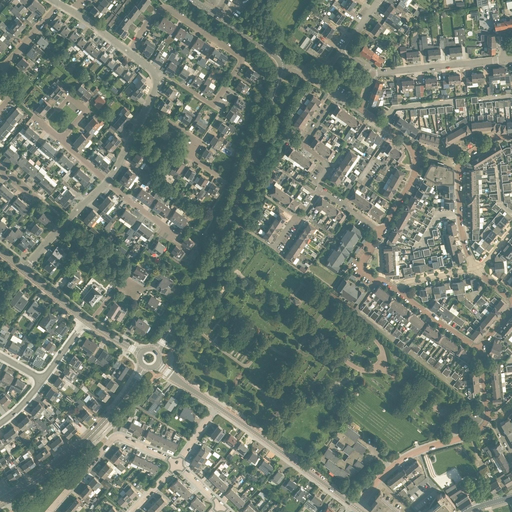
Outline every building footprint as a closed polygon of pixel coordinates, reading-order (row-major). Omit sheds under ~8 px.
[(35,0),(33,0),(29,6),(34,10),(40,4),(35,0)] [(353,7),(346,1),(344,0),(343,0),(340,4),(343,5),(343,6),(350,11),(353,7)] [(143,11),(147,6),(140,1),(137,6),(135,5),(142,10),(143,11)] [(103,13),(107,8),(100,3),(97,8),(103,13)] [(34,10),(32,12),(35,15),(37,13),(38,13),(40,15),(45,8),(40,4),(34,10)] [(387,9),(393,13),(395,11),(398,13),(399,11),(390,4),(387,9)] [(408,11),(404,8),(398,4),(397,6),(402,10),(403,10),(406,12),(408,11)] [(138,15),(142,10),(135,5),(131,10),(138,15)] [(342,20),(345,15),(337,9),(332,5),(328,10),(335,14),(342,20)] [(103,13),(97,8),(94,6),(90,11),(97,16),(99,18),(103,13)] [(21,14),(19,12),(13,8),(11,10),(18,17),(21,14)] [(395,15),(393,13),(387,9),(384,14),(393,21),(397,16),(395,15)] [(134,20),(138,15),(131,10),(127,15),(126,14),(126,15),(133,20),(134,20)] [(320,15),(329,21),(331,19),(325,14),(325,15),(322,13),(320,15)] [(499,19),(499,17),(498,13),(492,14),(493,18),(495,30),(501,29),(499,19)] [(324,21),(327,23),(329,21),(320,15),(320,14),(319,14),(318,16),(318,17),(319,17),(324,21)] [(339,24),(342,20),(335,14),(331,19),(339,24)] [(58,29),(63,23),(58,19),(60,17),(58,15),(49,25),(51,27),(52,26),(57,30),(58,29)] [(129,25),(133,20),(126,15),(122,20),(129,25)] [(164,29),(170,21),(164,17),(158,25),(164,29)] [(14,24),(21,30),(26,25),(22,22),(23,21),(19,18),(14,24)] [(507,28),(506,20),(505,18),(499,19),(501,29),(507,28)] [(397,29),(397,30),(399,26),(389,19),(387,22),(395,28),(397,29)] [(126,30),(129,25),(122,20),(119,25),(121,27),(126,30)] [(63,23),(58,29),(61,31),(59,33),(65,37),(66,36),(65,36),(71,30),(66,25),(67,24),(65,21),(63,23)] [(170,21),(164,29),(170,33),(176,25),(170,21)] [(335,29),(328,24),(327,23),(324,21),(321,26),(323,27),(325,29),(332,34),(335,29)] [(389,28),(394,30),(395,28),(387,22),(385,21),(382,24),(389,29),(389,28)] [(378,22),(374,27),(380,31),(383,33),(386,28),(378,22)] [(16,35),(21,30),(14,24),(9,29),(16,35)] [(74,41),(80,35),(74,30),(76,28),(74,26),(71,30),(65,36),(66,36),(68,38),(68,37),(73,42),(74,41)] [(319,35),(321,32),(329,38),(332,34),(325,29),(323,27),(319,31),(312,26),(310,28),(319,35)] [(128,32),(126,30),(121,27),(117,32),(125,37),(124,37),(128,32)] [(377,36),(380,31),(374,27),(371,32),(377,36)] [(181,40),(186,32),(180,28),(175,36),(181,40)] [(319,35),(310,28),(308,30),(308,31),(310,33),(311,33),(316,37),(317,37),(319,35)] [(455,44),(456,55),(462,54),(461,43),(464,43),(464,41),(465,41),(464,30),(463,30),(462,29),(458,29),(459,36),(458,36),(458,43),(455,43),(455,44)] [(186,32),(181,40),(187,44),(193,36),(186,32)] [(80,35),(74,41),(77,43),(75,44),(81,49),(81,48),(87,41),(82,37),(84,35),(81,33),(80,35)] [(6,38),(0,44),(0,50),(2,52),(11,42),(13,39),(8,35),(6,38)] [(41,36),(37,41),(42,46),(44,47),(44,48),(48,43),(49,44),(53,40),(51,38),(48,36),(45,40),(41,36)] [(433,47),(433,45),(427,46),(427,36),(421,36),(422,40),(423,50),(427,50),(428,58),(434,57),(433,47)] [(327,44),(317,37),(316,37),(313,41),(324,48),(327,44)] [(83,50),(85,49),(90,53),(96,46),(91,42),(92,40),(90,38),(87,41),(81,48),(83,50)] [(191,48),(194,50),(195,47),(199,49),(204,42),(198,38),(191,48)] [(444,48),(443,38),(439,38),(440,43),(439,43),(439,46),(433,47),(434,57),(441,57),(440,49),(444,48)] [(324,48),(313,41),(310,39),(303,49),(316,58),(320,53),(324,48)] [(146,53),(145,55),(148,57),(156,46),(146,40),(142,46),(145,48),(143,51),(146,53)] [(199,49),(202,52),(200,55),(203,57),(210,46),(204,42),(199,49)] [(364,55),(369,48),(364,45),(359,52),(364,55)] [(98,58),(104,51),(106,49),(103,47),(101,50),(96,46),(90,53),(88,55),(92,60),(91,61),(94,63),(98,58)] [(413,60),(412,51),(412,48),(406,49),(406,46),(400,47),(400,54),(406,53),(406,60),(413,60)] [(44,52),(42,50),(38,47),(35,50),(32,47),(26,53),(33,58),(38,52),(40,54),(41,56),(44,52)] [(215,61),(221,53),(215,48),(209,57),(215,61)] [(374,52),(374,51),(369,48),(364,55),(369,59),(374,52)] [(374,62),(379,55),(380,53),(376,49),(374,51),(374,52),(369,59),(374,62)] [(98,58),(103,63),(105,62),(107,64),(112,58),(114,56),(111,54),(109,56),(104,51),(98,58)] [(162,54),(159,52),(154,60),(160,65),(166,57),(162,54)] [(221,53),(215,61),(222,65),(227,57),(221,53)] [(379,55),(374,62),(379,66),(384,59),(379,55)] [(31,68),(33,66),(35,64),(28,59),(26,61),(23,57),(17,64),(23,70),(27,65),(31,68)] [(114,70),(120,63),(121,62),(119,60),(117,62),(112,58),(107,64),(105,65),(110,70),(112,68),(114,70)] [(178,63),(175,60),(173,63),(171,61),(166,69),(172,72),(177,65),(178,63)] [(121,77),(128,70),(129,68),(127,66),(125,68),(120,63),(114,70),(121,77)] [(191,76),(195,70),(189,66),(186,71),(183,69),(178,75),(184,79),(188,74),(191,76)] [(245,74),(249,76),(253,79),(257,73),(249,67),(245,74)] [(510,81),(509,75),(505,76),(505,72),(505,71),(504,67),(498,68),(499,78),(499,80),(499,81),(500,85),(506,84),(508,86),(510,85),(510,82),(510,81)] [(488,76),(488,78),(489,81),(489,83),(489,86),(489,88),(493,87),(492,80),(499,80),(499,78),(498,68),(492,69),(493,72),(492,72),(493,74),(493,76),(488,76)] [(204,83),(206,80),(203,78),(198,75),(197,74),(199,71),(196,69),(195,70),(191,76),(194,78),(191,83),(197,87),(201,81),(204,83)] [(128,70),(121,77),(126,82),(127,81),(129,83),(137,74),(134,72),(133,74),(128,70)] [(472,85),(472,83),(478,83),(477,73),(471,74),(471,78),(466,78),(467,86),(472,85)] [(139,74),(137,77),(139,79),(135,84),(137,86),(141,90),(146,85),(143,82),(146,80),(139,74)] [(454,82),(454,75),(448,76),(448,80),(443,81),(443,88),(455,87),(454,82)] [(206,80),(204,83),(207,85),(202,91),(209,95),(213,89),(208,86),(211,81),(207,78),(207,79),(206,79),(206,80)] [(56,83),(57,85),(53,89),(60,95),(62,92),(64,93),(68,88),(58,80),(56,83)] [(249,86),(245,84),(240,81),(236,87),(245,93),(249,86)] [(381,88),(382,85),(384,85),(384,84),(383,83),(376,81),(374,86),(382,89),(383,89),(381,88)] [(80,96),(86,89),(81,84),(78,87),(78,88),(75,91),(80,96)] [(53,89),(49,85),(49,86),(48,87),(48,88),(48,89),(49,90),(44,95),(55,104),(59,99),(58,98),(60,95),(53,89)] [(134,99),(137,96),(139,98),(144,92),(141,90),(137,86),(134,90),(129,86),(126,90),(130,94),(129,95),(134,99)] [(176,100),(178,97),(174,95),(176,91),(169,86),(165,93),(176,100)] [(382,95),(383,89),(382,89),(374,86),(372,91),(381,95),(381,94),(382,95)] [(93,97),(98,91),(98,90),(96,89),(96,88),(93,92),(91,94),(86,89),(80,96),(86,101),(91,95),(93,97)] [(98,91),(93,97),(97,100),(94,104),(99,108),(105,101),(104,99),(101,97),(101,96),(101,95),(101,93),(98,91)] [(50,108),(55,104),(44,95),(42,97),(44,100),(40,104),(47,110),(49,107),(50,108)] [(310,100),(317,106),(320,101),(313,96),(310,100)] [(377,99),(370,97),(368,102),(375,105),(375,104),(378,105),(382,105),(383,99),(380,100),(377,99)] [(169,109),(174,102),(167,98),(165,102),(162,100),(158,106),(166,111),(168,108),(169,109)] [(245,106),(247,103),(238,98),(234,104),(241,108),(243,105),(245,106)] [(314,110),(317,106),(310,100),(306,105),(314,110)] [(45,113),(47,110),(40,104),(36,109),(39,111),(36,114),(42,119),(46,114),(45,113)] [(195,119),(197,116),(193,114),(188,110),(190,108),(189,106),(187,104),(180,114),(183,116),(181,120),(187,124),(191,117),(195,119)] [(310,115),(314,110),(306,105),(303,110),(310,115)] [(337,116),(342,109),(337,106),(332,113),(337,116)] [(119,115),(117,118),(125,125),(130,119),(127,116),(130,113),(124,107),(120,111),(123,113),(120,116),(119,115)] [(9,112),(18,120),(23,114),(16,108),(15,110),(13,108),(9,112)] [(342,120),(347,112),(342,109),(337,116),(342,120)] [(243,114),(240,113),(236,110),(234,113),(230,110),(226,116),(236,122),(240,116),(241,117),(243,114)] [(307,120),(310,115),(303,110),(300,115),(307,120)] [(13,125),(18,120),(9,112),(6,116),(8,118),(7,119),(7,120),(13,125)] [(347,123),(352,116),(347,112),(342,120),(347,123)] [(197,116),(195,119),(192,123),(192,124),(193,123),(199,127),(197,130),(201,133),(206,125),(198,120),(201,115),(199,113),(197,116)] [(304,125),(307,120),(300,115),(296,120),(304,125)] [(399,128),(404,120),(400,117),(400,116),(397,115),(394,120),(397,122),(395,125),(399,128)] [(352,127),(357,119),(352,116),(347,123),(351,126),(352,127)] [(89,122),(97,129),(100,125),(102,126),(104,125),(103,124),(104,123),(105,123),(99,118),(97,120),(93,117),(89,122)] [(120,130),(125,125),(117,118),(115,120),(116,121),(113,124),(112,123),(109,127),(110,127),(115,132),(118,128),(120,130)] [(459,121),(466,134),(471,131),(466,124),(468,123),(465,118),(459,121)] [(352,127),(351,126),(350,129),(355,132),(356,130),(357,130),(362,123),(357,119),(352,127)] [(13,125),(7,120),(6,121),(4,120),(0,123),(9,131),(14,125),(13,125)] [(300,130),(304,125),(296,120),(293,125),(300,130)] [(404,131),(409,123),(404,120),(399,128),(400,128),(400,129),(404,131)] [(409,123),(404,131),(407,133),(408,133),(408,134),(413,126),(415,123),(410,121),(409,123)] [(462,136),(466,134),(459,121),(457,122),(458,125),(456,126),(462,136)] [(93,133),(97,129),(89,122),(85,127),(88,130),(86,133),(91,138),(94,134),(93,133)] [(236,128),(234,127),(230,124),(228,126),(222,122),(218,129),(222,131),(220,134),(225,138),(227,135),(225,133),(227,130),(230,131),(233,133),(236,128)] [(0,132),(4,136),(9,131),(0,123),(0,132)] [(462,136),(456,126),(454,127),(453,125),(451,126),(458,138),(462,136)] [(28,138),(34,131),(29,126),(23,133),(28,138)] [(417,136),(419,129),(418,129),(413,126),(408,134),(413,137),(415,134),(417,136)] [(454,141),(458,138),(451,126),(449,127),(452,132),(450,134),(454,141)] [(423,142),(426,131),(419,129),(417,136),(419,137),(418,141),(423,142)] [(454,141),(450,134),(448,135),(444,129),(442,130),(450,143),(454,141)] [(361,141),(362,139),(370,144),(376,134),(371,131),(369,134),(362,130),(356,138),(361,141)] [(445,146),(450,143),(442,130),(441,131),(444,137),(441,138),(445,146)] [(26,140),(32,145),(33,145),(36,141),(36,140),(40,135),(34,131),(28,138),(26,140)] [(85,145),(91,138),(86,133),(84,135),(82,134),(77,139),(85,145)] [(370,144),(369,146),(374,149),(375,146),(378,148),(381,143),(379,142),(382,137),(376,134),(370,144)] [(110,140),(116,146),(121,140),(115,135),(114,136),(110,140)] [(215,151),(215,150),(217,148),(221,141),(225,143),(229,146),(231,143),(220,136),(219,139),(214,136),(209,143),(212,145),(210,147),(215,151)] [(315,149),(320,141),(315,138),(310,145),(315,149)] [(85,145),(77,139),(73,143),(77,147),(74,149),(80,154),(83,150),(81,149),(85,145)] [(356,139),(350,147),(353,149),(359,141),(356,139)] [(111,151),(116,146),(110,140),(107,143),(105,146),(111,151)] [(45,152),(51,145),(46,141),(40,148),(45,152)] [(325,145),(320,141),(315,149),(320,152),(325,145)] [(325,155),(330,148),(332,145),(327,142),(325,145),(320,152),(325,155)] [(389,154),(394,147),(389,144),(384,151),(389,154)] [(51,145),(45,152),(50,157),(56,150),(51,145)] [(505,155),(508,154),(506,148),(502,150),(499,145),(494,147),(499,155),(503,152),(505,155)] [(9,146),(4,153),(9,158),(15,151),(9,146)] [(290,157),(295,150),(290,146),(285,154),(290,157)] [(216,151),(215,150),(215,151),(210,147),(209,150),(206,148),(202,155),(208,159),(207,160),(211,162),(214,158),(211,155),(212,153),(214,154),(216,151)] [(394,158),(399,150),(394,147),(389,154),(394,158)] [(494,158),(499,155),(494,147),(490,150),(494,158)] [(330,148),(325,155),(330,159),(335,151),(330,148)] [(135,155),(144,161),(148,155),(140,149),(135,155)] [(295,160),(300,153),(295,150),(290,157),(295,160)] [(346,155),(354,160),(357,156),(350,150),(346,155)] [(399,150),(394,158),(399,161),(404,154),(399,150)] [(490,160),(494,158),(490,150),(485,153),(490,160)] [(21,156),(15,151),(9,158),(15,163),(16,162),(21,156)] [(300,164),(305,156),(300,153),(295,160),(300,164)] [(485,163),(490,160),(485,153),(481,156),(485,163)] [(63,165),(68,159),(63,154),(59,159),(56,156),(51,161),(47,166),(50,168),(56,160),(63,165)] [(98,165),(103,159),(98,154),(92,160),(98,165)] [(22,167),(28,160),(22,155),(21,156),(16,162),(22,167)] [(139,167),(144,161),(135,155),(131,161),(139,167)] [(350,165),(354,160),(346,155),(343,160),(350,165)] [(305,167),(310,160),(305,156),(300,164),(305,167)] [(481,166),(485,163),(481,156),(476,158),(481,166)] [(472,161),(475,166),(474,167),(474,170),(477,170),(477,169),(481,166),(476,158),(472,161)] [(64,180),(68,176),(72,171),(69,168),(74,163),(68,159),(63,165),(68,171),(61,178),(63,180),(64,180)] [(103,159),(98,165),(103,170),(108,164),(104,160),(103,159)] [(28,172),(33,165),(28,160),(22,167),(28,172)] [(178,160),(175,164),(171,170),(178,174),(176,178),(178,179),(180,176),(184,171),(181,169),(184,165),(178,160)] [(310,160),(305,167),(309,170),(315,163),(310,160)] [(347,170),(350,165),(343,160),(340,165),(347,170)] [(443,183),(450,183),(450,181),(453,181),(452,168),(446,167),(447,166),(442,164),(442,167),(437,166),(437,165),(431,163),(425,174),(426,175),(424,179),(426,181),(433,184),(434,185),(443,185),(443,183)] [(39,170),(33,165),(28,172),(33,177),(39,170)] [(344,175),(347,170),(340,165),(336,170),(344,175)] [(189,168),(187,172),(185,175),(191,179),(188,182),(190,183),(191,184),(191,185),(196,178),(193,176),(195,172),(189,168)] [(79,180),(85,173),(80,169),(74,175),(79,180)] [(124,175),(132,181),(136,175),(128,169),(124,175)] [(394,174),(402,178),(405,173),(397,169),(394,174)] [(45,175),(44,175),(39,170),(33,177),(39,182),(45,175)] [(340,180),(344,175),(336,170),(333,175),(340,180)] [(85,173),(79,180),(84,184),(83,185),(86,188),(91,182),(88,180),(90,178),(85,173)] [(49,181),(51,179),(45,174),(44,175),(45,175),(39,182),(38,183),(43,188),(49,181)] [(399,184),(402,178),(394,174),(391,179),(399,184)] [(128,187),(132,181),(124,175),(120,181),(128,187)] [(337,185),(340,180),(333,175),(330,180),(337,185)] [(199,198),(207,186),(205,185),(208,180),(201,176),(195,186),(201,190),(197,196),(199,198)] [(396,189),(399,184),(391,179),(388,184),(396,189)] [(49,193),(55,186),(49,181),(43,188),(49,193)] [(428,192),(433,184),(426,181),(425,183),(422,182),(420,187),(422,188),(428,192)] [(275,196),(280,189),(282,186),(276,182),(274,185),(275,186),(270,193),(275,196)] [(207,186),(199,198),(202,199),(208,191),(211,193),(211,194),(216,198),(219,193),(216,192),(219,187),(213,183),(210,187),(207,186)] [(0,193),(3,196),(8,189),(3,184),(0,187),(0,193)] [(393,194),(396,189),(388,184),(385,190),(393,194)] [(142,201),(148,192),(142,188),(136,196),(142,201)] [(355,202),(360,195),(355,191),(356,189),(354,188),(350,193),(352,195),(350,199),(355,202)] [(424,199),(428,192),(422,188),(421,191),(418,189),(415,194),(421,197),(424,199)] [(8,189),(3,196),(8,201),(14,194),(8,189)] [(280,200),(285,192),(280,189),(275,196),(280,200)] [(64,196),(70,201),(75,195),(69,190),(64,196)] [(390,199),(393,194),(385,190),(382,195),(390,199)] [(444,199),(450,198),(450,195),(454,195),(454,190),(443,190),(444,199)] [(148,192),(142,201),(148,205),(154,197),(148,192)] [(285,203),(290,196),(285,192),(280,200),(285,203)] [(419,200),(421,197),(415,194),(414,198),(411,196),(409,200),(421,207),(423,203),(419,200)] [(360,206),(365,198),(360,195),(355,202),(360,206)] [(65,207),(70,201),(64,196),(59,201),(65,207)] [(103,201),(110,207),(112,205),(115,202),(114,202),(116,200),(115,199),(115,198),(114,198),(113,198),(112,199),(108,196),(103,201)] [(295,199),(294,199),(290,196),(285,203),(290,207),(295,199)] [(18,197),(12,204),(18,209),(23,202),(18,197)] [(295,199),(290,207),(295,210),(300,203),(299,202),(301,200),(296,197),(294,199),(295,199)] [(321,209),(327,201),(322,198),(315,208),(319,212),(321,209)] [(364,209),(370,202),(365,198),(360,206),(364,209)] [(450,198),(444,199),(444,207),(454,207),(454,201),(450,201),(450,198)] [(158,212),(164,204),(158,200),(152,208),(158,212)] [(420,209),(421,207),(409,200),(407,205),(413,208),(414,209),(415,207),(420,209)] [(99,207),(106,213),(110,207),(103,201),(99,207)] [(326,212),(331,205),(327,201),(321,209),(326,212)] [(19,212),(22,215),(23,213),(24,214),(29,207),(23,202),(18,209),(20,211),(19,212)] [(369,212),(374,205),(370,202),(364,209),(369,212)] [(164,204),(158,212),(164,217),(170,208),(164,204)] [(331,215),(336,208),(331,205),(326,212),(331,215)] [(374,216),(379,208),(374,205),(369,212),(374,216)] [(411,211),(413,208),(407,205),(404,209),(417,216),(417,214),(411,211)] [(276,217),(283,222),(287,218),(282,214),(283,211),(278,208),(275,213),(278,215),(276,217)] [(336,219),(341,211),(336,208),(331,215),(336,219)] [(379,208),(374,216),(379,219),(384,212),(379,208)] [(88,215),(95,221),(100,215),(93,209),(88,215)] [(126,221),(131,213),(126,209),(120,217),(126,221)] [(416,218),(417,216),(404,209),(402,213),(409,217),(410,215),(416,218)] [(176,223),(181,215),(175,211),(170,219),(176,223)] [(341,211),(336,219),(341,222),(346,215),(341,211)] [(49,222),(53,217),(47,212),(45,214),(43,212),(38,218),(45,223),(47,221),(49,222)] [(495,216),(504,224),(508,220),(509,220),(511,217),(507,213),(504,216),(499,212),(495,216)] [(131,213),(126,221),(124,224),(129,228),(137,217),(131,213)] [(409,217),(402,213),(400,217),(412,224),(414,220),(409,217)] [(90,226),(95,221),(88,215),(84,220),(90,226)] [(181,215),(176,223),(182,227),(187,219),(181,215)] [(501,228),(504,224),(495,216),(491,221),(497,225),(494,228),(499,232),(502,229),(501,228)] [(280,227),(283,222),(276,217),(276,218),(273,222),(280,227)] [(411,226),(412,224),(400,217),(397,221),(405,225),(405,224),(406,223),(411,226)] [(4,222),(1,220),(0,220),(0,230),(1,231),(0,232),(3,234),(8,228),(6,226),(7,225),(4,222)] [(445,230),(456,227),(454,222),(451,223),(450,220),(443,222),(445,230)] [(403,227),(405,225),(397,221),(395,226),(407,232),(408,230),(403,227)] [(276,232),(280,227),(273,222),(269,227),(276,232)] [(43,229),(36,223),(31,229),(28,226),(26,229),(32,234),(34,231),(38,235),(43,229)] [(141,223),(136,230),(142,234),(147,227),(141,223)] [(305,228),(312,233),(316,228),(308,223),(305,228)] [(348,229),(345,233),(341,239),(342,240),(336,250),(334,248),(327,259),(329,260),(325,265),(336,272),(339,267),(338,266),(340,262),(342,263),(343,261),(342,260),(344,256),(346,257),(353,247),(351,246),(354,242),(355,243),(357,241),(355,240),(358,237),(359,238),(363,232),(353,225),(350,230),(348,229)] [(406,234),(407,232),(395,226),(393,230),(400,234),(401,232),(406,234)] [(499,232),(494,228),(492,231),(487,226),(483,231),(492,238),(496,234),(497,235),(499,232)] [(90,229),(96,235),(97,236),(100,233),(92,227),(90,229)] [(147,227),(142,234),(148,238),(153,231),(147,227)] [(273,237),(276,232),(269,227),(266,232),(273,237)] [(15,232),(12,229),(6,237),(12,241),(16,236),(19,239),(23,233),(18,228),(15,232)] [(309,238),(312,233),(305,228),(302,233),(309,238)] [(135,231),(133,230),(129,235),(127,237),(130,239),(134,233),(135,231)] [(400,234),(393,230),(390,234),(403,241),(404,239),(405,237),(402,235),(400,234)] [(489,242),(492,238),(483,231),(479,235),(485,240),(482,242),(487,246),(490,243),(489,242)] [(270,242),(273,237),(266,232),(262,237),(270,242)] [(306,243),(309,238),(302,233),(298,238),(306,243)] [(402,242),(403,241),(390,234),(388,238),(386,242),(393,244),(394,242),(395,242),(397,240),(402,242)] [(29,241),(24,237),(17,245),(23,250),(26,246),(29,248),(34,242),(30,239),(29,241)] [(182,243),(190,248),(194,242),(186,237),(182,243)] [(302,248),(306,243),(298,238),(295,242),(302,248)] [(482,242),(480,245),(475,241),(471,246),(474,248),(474,252),(477,251),(480,253),(484,249),(485,250),(487,246),(482,242)] [(152,244),(149,249),(148,250),(152,254),(156,253),(156,252),(159,254),(165,247),(158,242),(155,247),(152,244)] [(299,252),(302,248),(295,242),(292,247),(299,252)] [(393,246),(393,244),(386,242),(387,246),(383,247),(384,251),(395,251),(395,250),(397,250),(397,246),(393,246)] [(51,256),(58,262),(61,258),(59,257),(64,252),(57,246),(52,252),(53,253),(51,256)] [(186,253),(184,251),(176,246),(172,252),(175,254),(173,257),(179,262),(186,253)] [(509,257),(511,253),(511,252),(504,246),(501,250),(500,250),(500,251),(505,254),(503,256),(506,259),(508,261),(510,258),(509,257)] [(296,257),(299,252),(292,247),(288,252),(296,257)] [(292,262),(296,257),(288,252),(285,257),(292,262)] [(439,266),(437,257),(437,255),(431,256),(432,263),(428,264),(430,270),(434,269),(433,268),(439,267),(439,266)] [(462,255),(451,257),(453,266),(460,264),(459,261),(463,260),(462,255)] [(506,259),(503,256),(501,255),(499,257),(496,255),(496,256),(494,258),(495,263),(494,263),(495,267),(503,266),(503,261),(505,261),(506,259)] [(55,265),(58,262),(51,256),(46,262),(48,264),(44,268),(50,273),(52,269),(55,266),(55,265)] [(430,270),(428,264),(425,264),(424,258),(418,259),(420,270),(425,269),(426,271),(430,270)] [(415,272),(420,270),(418,259),(412,260),(413,267),(410,267),(411,274),(415,273),(415,272)] [(146,275),(144,274),(146,271),(137,266),(133,272),(136,273),(134,276),(140,279),(143,281),(146,275)] [(503,266),(495,267),(495,272),(496,271),(496,276),(499,278),(500,277),(502,279),(506,274),(504,272),(503,266)] [(158,270),(157,273),(154,277),(161,281),(159,284),(159,285),(157,287),(158,288),(160,290),(166,294),(168,291),(170,293),(176,283),(164,276),(165,275),(158,270)] [(396,270),(385,271),(385,275),(392,275),(392,279),(399,279),(399,275),(396,275),(396,270)] [(70,271),(69,273),(65,277),(68,280),(69,280),(70,281),(67,285),(72,289),(75,285),(76,286),(78,283),(79,284),(81,281),(80,280),(79,271),(71,272),(70,271)] [(344,278),(341,283),(337,288),(342,291),(341,293),(344,295),(343,296),(348,300),(349,298),(351,300),(353,298),(357,302),(364,292),(359,289),(357,290),(354,288),(355,286),(353,285),(352,286),(348,284),(349,282),(344,278)] [(466,279),(467,285),(471,285),(472,291),(478,290),(477,286),(479,284),(477,282),(476,278),(470,279),(470,278),(466,279)] [(464,286),(467,285),(466,279),(462,280),(462,281),(457,282),(459,294),(463,293),(465,293),(464,286)] [(454,295),(457,294),(459,294),(457,282),(452,283),(452,282),(447,283),(449,289),(450,293),(453,292),(454,295)] [(444,285),(438,286),(441,298),(444,297),(446,297),(447,296),(445,290),(449,289),(447,283),(443,284),(444,285)] [(374,300),(383,289),(379,286),(374,292),(376,294),(372,299),(374,300)] [(441,298),(438,286),(433,287),(433,286),(429,287),(430,293),(434,292),(435,299),(441,298)] [(102,295),(98,292),(92,287),(83,299),(92,306),(98,299),(99,299),(102,295)] [(427,294),(430,293),(429,287),(425,288),(425,289),(420,290),(420,293),(418,296),(421,298),(422,302),(428,300),(427,294)] [(382,298),(386,292),(383,289),(374,300),(376,302),(380,297),(382,298)] [(19,290),(16,294),(10,303),(14,306),(20,310),(21,309),(27,301),(21,296),(23,293),(19,290)] [(382,306),(390,295),(386,292),(382,298),(384,300),(380,305),(382,306)] [(389,304),(394,298),(390,295),(382,306),(383,308),(387,303),(389,304)] [(146,306),(153,311),(159,301),(151,296),(148,302),(149,302),(146,306)] [(300,302),(294,297),(292,300),(289,298),(286,303),(292,308),(293,306),(296,308),(300,302)] [(492,299),(503,308),(506,304),(500,299),(499,301),(494,297),(492,299)] [(389,312),(398,301),(394,298),(389,304),(391,306),(387,311),(389,312)] [(436,300),(435,299),(432,299),(432,300),(429,304),(432,306),(430,308),(435,311),(440,304),(436,300)] [(500,312),(503,308),(492,299),(491,301),(495,305),(494,306),(500,312)] [(34,301),(31,305),(31,306),(27,310),(30,313),(28,315),(31,317),(35,319),(42,309),(39,306),(38,307),(37,306),(38,304),(34,301)] [(397,310),(401,304),(398,301),(389,312),(391,314),(395,309),(397,310)] [(122,308),(119,305),(114,303),(106,315),(112,318),(113,317),(120,321),(123,317),(127,311),(126,310),(126,311),(126,312),(122,309),(122,308)] [(396,318),(405,307),(401,304),(397,310),(394,313),(396,314),(395,317),(396,318)] [(439,315),(444,307),(440,304),(435,311),(436,312),(435,312),(439,315)] [(500,312),(494,306),(492,309),(488,305),(486,306),(497,315),(500,312)] [(494,319),(497,315),(486,306),(485,308),(490,312),(488,314),(494,319)] [(400,321),(409,310),(405,307),(396,318),(400,321)] [(444,318),(449,310),(444,307),(439,315),(442,317),(443,317),(444,318)] [(400,321),(404,324),(413,313),(409,310),(400,321)] [(453,321),(456,316),(456,315),(449,310),(444,318),(448,321),(450,319),(453,321)] [(488,326),(491,323),(480,314),(478,312),(475,315),(478,318),(482,321),(488,326)] [(494,319),(488,314),(486,316),(482,312),(480,314),(491,323),(494,319)] [(47,313),(45,317),(39,325),(47,331),(48,331),(50,332),(52,329),(50,327),(57,318),(53,315),(52,316),(47,313)] [(410,325),(416,316),(413,313),(404,324),(406,326),(407,324),(408,325),(409,324),(410,325)] [(411,330),(420,319),(416,316),(410,325),(411,326),(409,328),(411,330)] [(150,326),(143,321),(139,319),(137,322),(133,319),(128,328),(132,330),(134,328),(137,330),(136,330),(143,335),(145,331),(147,333),(151,328),(150,327),(149,326),(150,326)] [(420,319),(411,330),(416,333),(418,331),(415,329),(417,326),(419,328),(424,322),(420,319)] [(488,326),(482,321),(480,324),(475,320),(474,321),(485,330),(488,326)] [(482,334),(485,330),(474,321),(473,323),(477,326),(475,328),(482,334)] [(62,322),(56,331),(54,333),(61,338),(63,336),(69,327),(62,322)] [(426,336),(431,327),(427,324),(422,333),(426,336)] [(511,336),(511,334),(511,329),(505,325),(502,328),(511,336)] [(430,339),(435,330),(431,327),(426,336),(430,339)] [(482,334),(475,328),(474,330),(470,327),(468,329),(479,338),(482,334)] [(499,332),(506,337),(511,342),(511,341),(511,336),(502,328),(499,332)] [(476,341),(479,338),(468,329),(467,330),(472,334),(470,336),(476,341)] [(433,341),(439,332),(435,330),(430,339),(433,341)] [(437,344),(443,335),(439,332),(433,341),(437,344)] [(4,337),(0,335),(0,344),(3,346),(9,335),(6,333),(4,337)] [(441,347),(447,338),(443,335),(437,344),(441,347)] [(445,349),(451,340),(447,338),(441,347),(445,349)] [(492,347),(499,350),(499,349),(502,350),(503,346),(501,345),(501,344),(499,343),(500,340),(495,338),(495,340),(492,347)] [(15,353),(19,347),(21,343),(18,341),(16,343),(10,339),(9,341),(12,343),(8,349),(15,353)] [(90,362),(94,356),(91,354),(97,346),(86,339),(81,346),(88,350),(86,354),(89,356),(87,360),(90,362)] [(39,346),(41,348),(45,351),(47,348),(51,351),(55,345),(50,341),(48,345),(43,342),(42,344),(36,340),(34,343),(38,346),(39,346)] [(449,352),(455,343),(451,340),(445,349),(449,352)] [(414,351),(418,346),(412,342),(408,347),(411,349),(414,351)] [(453,355),(459,345),(455,343),(449,352),(453,355)] [(457,357),(463,348),(459,345),(453,355),(457,357)] [(33,350),(27,346),(21,356),(27,360),(33,350)] [(35,360),(33,363),(40,367),(42,364),(43,363),(42,363),(44,359),(42,358),(46,351),(45,351),(41,348),(39,346),(38,346),(32,358),(35,360)] [(498,354),(499,350),(492,347),(489,354),(489,355),(492,357),(491,360),(498,361),(499,359),(500,355),(498,354)] [(461,360),(467,351),(463,348),(457,357),(461,360)] [(94,356),(90,362),(93,365),(96,362),(102,366),(106,362),(108,363),(112,357),(108,354),(107,355),(106,354),(106,353),(103,351),(97,359),(94,356)] [(465,363),(471,353),(467,351),(461,360),(465,363)] [(471,353),(465,363),(469,365),(475,356),(471,353)] [(83,362),(78,359),(74,356),(70,362),(74,364),(72,367),(81,373),(82,371),(78,369),(83,362)] [(117,360),(114,364),(113,367),(116,368),(111,376),(114,378),(115,376),(121,379),(129,368),(117,360)] [(498,363),(498,361),(491,360),(491,364),(488,364),(489,369),(500,368),(500,364),(499,363),(498,363)] [(70,382),(77,373),(69,367),(67,366),(63,371),(66,373),(63,377),(70,382)] [(469,378),(478,377),(477,372),(471,373),(470,366),(467,367),(467,368),(466,368),(464,370),(466,371),(468,371),(468,373),(466,373),(466,378),(469,378)] [(109,378),(111,376),(104,371),(102,375),(107,379),(108,380),(109,378)] [(6,372),(2,379),(10,383),(13,376),(6,372)] [(70,382),(63,377),(62,379),(59,377),(54,383),(60,388),(62,385),(66,388),(68,386),(76,393),(79,388),(70,382)] [(462,383),(478,382),(478,377),(469,378),(469,380),(464,380),(463,381),(458,378),(455,383),(460,387),(462,383)] [(17,379),(15,383),(13,382),(8,391),(11,393),(13,390),(16,391),(19,393),(25,383),(17,379)] [(118,384),(111,379),(106,385),(113,390),(118,384)] [(99,382),(97,385),(101,388),(103,390),(104,390),(105,388),(99,382)] [(479,386),(470,387),(471,392),(470,392),(470,395),(468,395),(467,397),(469,399),(474,398),(473,392),(479,391),(479,386)] [(148,399),(157,405),(165,394),(161,392),(162,391),(157,387),(153,393),(153,392),(148,399)] [(59,393),(55,391),(51,388),(46,394),(55,401),(58,398),(56,397),(59,393)] [(110,395),(104,390),(103,390),(99,396),(105,401),(110,395)] [(0,398),(0,400),(5,406),(11,401),(10,400),(11,397),(7,393),(6,393),(0,398)] [(503,396),(492,397),(493,403),(493,402),(494,406),(497,405),(497,402),(504,401),(503,396)] [(101,405),(92,397),(89,400),(86,403),(89,406),(89,405),(92,408),(96,411),(101,405)] [(171,397),(168,401),(164,407),(170,410),(177,400),(171,397)] [(35,408),(43,415),(47,410),(44,407),(45,406),(43,405),(42,406),(39,403),(35,408)] [(79,409),(80,410),(83,413),(81,415),(86,421),(92,415),(83,407),(82,406),(79,404),(77,406),(80,409),(79,409)] [(192,410),(185,406),(179,416),(184,419),(186,417),(192,421),(195,417),(196,417),(196,416),(190,413),(192,410)] [(150,407),(147,411),(154,415),(156,411),(150,407)] [(40,417),(43,415),(35,408),(31,412),(36,417),(37,417),(39,419),(40,417)] [(506,433),(511,429),(511,412),(507,418),(508,419),(504,421),(505,422),(501,424),(506,433)] [(134,432),(138,422),(138,421),(135,420),(136,419),(133,418),(133,417),(134,416),(131,414),(131,416),(130,415),(126,421),(131,423),(128,430),(134,432)] [(44,429),(35,421),(33,423),(27,416),(22,420),(29,428),(30,428),(34,425),(42,432),(44,429)] [(68,428),(73,434),(77,429),(71,423),(73,421),(69,416),(67,418),(69,421),(65,425),(68,428)] [(35,421),(44,429),(47,426),(40,420),(40,421),(37,419),(35,421)] [(25,432),(29,428),(22,420),(18,424),(23,430),(23,429),(25,432)] [(138,422),(134,432),(139,435),(142,429),(145,430),(146,430),(148,426),(145,424),(142,422),(142,423),(138,422)] [(56,428),(52,423),(50,425),(56,432),(54,433),(56,435),(53,437),(59,446),(64,442),(58,435),(60,433),(56,428)] [(366,448),(356,440),(355,443),(354,442),(360,434),(345,423),(334,437),(338,440),(335,444),(341,449),(342,448),(343,449),(342,450),(349,455),(344,461),(339,457),(340,456),(327,447),(323,453),(322,453),(318,458),(325,463),(324,464),(330,469),(330,470),(336,475),(337,474),(343,478),(348,472),(351,475),(355,468),(359,471),(363,464),(360,462),(362,459),(361,458),(363,455),(362,454),(366,448)] [(217,442),(225,431),(224,430),(218,426),(211,436),(214,438),(214,439),(217,442)] [(9,431),(13,437),(14,439),(19,436),(17,434),(18,434),(14,428),(9,431)] [(69,438),(73,434),(68,428),(64,432),(63,432),(69,438)] [(151,440),(154,433),(149,430),(145,438),(151,440)] [(8,441),(9,441),(10,443),(13,441),(15,440),(13,437),(9,431),(4,435),(8,441)] [(25,438),(29,443),(31,441),(24,431),(21,433),(25,438)] [(157,443),(160,436),(154,433),(151,440),(157,443)] [(230,435),(227,439),(226,441),(231,445),(236,439),(230,435)] [(163,446),(166,438),(160,436),(157,443),(163,446)] [(59,446),(53,437),(49,441),(48,441),(46,438),(45,437),(44,438),(43,439),(47,444),(49,443),(55,450),(59,446)] [(169,448),(172,441),(166,438),(163,446),(169,448)] [(45,446),(47,444),(43,439),(41,441),(44,445),(39,448),(41,451),(45,457),(50,453),(45,446)] [(172,441),(169,448),(175,451),(178,444),(172,441)] [(503,448),(499,442),(492,447),(495,453),(503,448)] [(29,449),(33,455),(35,453),(31,448),(32,448),(28,443),(26,445),(28,448),(29,449)] [(241,443),(238,447),(236,449),(243,455),(248,448),(241,443)] [(5,447),(10,456),(13,454),(10,449),(7,444),(4,446),(5,447)] [(488,449),(490,449),(488,445),(483,448),(488,457),(492,455),(488,449)] [(205,457),(209,451),(205,449),(204,449),(202,447),(198,452),(205,457)] [(115,453),(121,459),(123,460),(128,456),(119,448),(115,453)] [(33,455),(29,449),(27,451),(29,454),(27,455),(28,457),(25,459),(31,468),(36,464),(31,456),(33,455)] [(41,461),(45,457),(41,451),(36,455),(41,461)] [(252,451),(249,455),(246,459),(250,461),(252,459),(255,461),(258,457),(259,456),(259,455),(258,455),(252,451)] [(207,458),(205,457),(198,452),(194,458),(201,462),(202,462),(202,461),(205,463),(208,459),(207,459),(207,458)] [(497,461),(504,456),(501,452),(494,456),(497,461)] [(119,461),(121,459),(115,453),(111,458),(118,465),(116,467),(121,472),(125,467),(119,461)] [(138,465),(141,458),(135,455),(134,458),(132,462),(133,462),(137,465),(138,465)] [(500,465),(507,461),(504,456),(497,461),(500,465)] [(144,467),(147,460),(141,458),(138,465),(144,467)] [(204,464),(202,462),(201,462),(194,458),(191,463),(193,465),(191,468),(199,473),(201,470),(198,467),(199,466),(201,468),(204,464)] [(26,471),(31,468),(25,459),(21,461),(23,464),(22,465),(26,471)] [(16,467),(18,465),(15,460),(13,461),(14,463),(9,467),(11,469),(16,478),(21,474),(16,467)] [(149,470),(153,463),(147,460),(144,467),(149,470)] [(264,460),(261,464),(260,464),(263,466),(261,468),(267,473),(269,471),(271,469),(271,468),(273,466),(264,460)] [(413,464),(417,470),(421,467),(417,461),(413,464)] [(507,461),(500,465),(504,473),(509,470),(508,467),(510,466),(507,461)] [(107,463),(102,468),(109,473),(113,468),(107,463)] [(153,463),(149,470),(150,471),(149,474),(153,476),(155,473),(157,469),(158,466),(153,463)] [(413,473),(417,470),(413,464),(408,467),(413,473)] [(409,476),(413,473),(408,467),(404,470),(408,475),(409,476)] [(106,476),(109,473),(102,468),(98,473),(104,478),(102,481),(110,487),(112,485),(107,481),(109,479),(106,476)] [(408,475),(404,470),(403,468),(399,472),(404,478),(408,475)] [(11,481),(16,478),(11,469),(5,472),(11,481)] [(278,470),(275,474),(271,480),(277,484),(284,475),(278,470)] [(497,480),(501,487),(505,485),(508,489),(511,487),(511,470),(510,472),(510,473),(505,476),(503,473),(495,478),(497,480)] [(219,476),(214,472),(208,478),(213,482),(219,476)] [(218,486),(223,481),(223,480),(226,477),(223,475),(224,474),(222,472),(219,476),(213,482),(218,486)] [(400,481),(404,478),(399,472),(395,475),(400,481)] [(423,473),(414,480),(417,484),(426,477),(423,473)] [(396,484),(400,481),(395,475),(391,478),(396,484)] [(110,487),(102,481),(100,483),(94,477),(89,483),(96,489),(98,487),(100,488),(103,485),(108,490),(110,487)] [(392,487),(396,484),(391,478),(387,481),(392,487)] [(176,490),(182,483),(178,479),(175,482),(175,481),(169,488),(174,493),(176,490)] [(285,481),(282,485),(280,487),(286,491),(288,488),(291,490),(296,484),(290,479),(287,482),(285,481)] [(496,490),(501,487),(497,480),(492,483),(496,490)] [(223,481),(218,486),(222,491),(228,485),(223,481)] [(462,489),(459,485),(458,482),(451,487),(445,490),(451,497),(462,489)] [(181,494),(187,488),(182,483),(176,490),(181,494)] [(492,493),(496,490),(492,483),(487,485),(492,493)] [(92,490),(91,488),(87,485),(84,488),(85,489),(80,494),(88,500),(90,498),(87,495),(92,490)] [(126,491),(132,497),(137,493),(134,490),(135,490),(131,486),(126,491)] [(297,486),(295,488),(298,490),(294,496),(303,502),(305,498),(302,496),(306,491),(301,487),(300,488),(297,486)] [(187,488),(181,494),(186,499),(190,495),(189,495),(192,492),(187,488)] [(231,488),(225,494),(230,498),(236,492),(231,488)] [(401,511),(380,495),(382,492),(380,490),(375,497),(377,499),(370,508),(374,511),(401,511)] [(128,502),(132,497),(126,491),(122,496),(128,502)] [(235,503),(240,497),(236,492),(230,498),(235,503)] [(448,511),(451,510),(451,509),(455,505),(445,493),(443,495),(441,493),(439,495),(438,494),(436,495),(438,498),(436,499),(435,498),(429,508),(429,509),(425,511),(448,511)] [(313,496),(311,495),(308,498),(303,505),(310,511),(313,508),(316,510),(323,501),(314,494),(313,496)] [(472,503),(467,495),(455,503),(458,506),(461,510),(472,503)] [(123,506),(128,502),(122,496),(117,501),(121,504),(123,506)] [(157,501),(162,506),(167,501),(161,496),(157,501)] [(193,509),(196,506),(201,501),(196,497),(194,499),(190,502),(192,504),(190,506),(193,509)] [(240,497),(235,503),(240,507),(245,501),(240,497)] [(69,506),(74,510),(79,504),(82,507),(84,505),(77,498),(72,503),(71,503),(69,506)] [(158,511),(162,506),(157,501),(152,506),(158,511)] [(201,501),(196,506),(201,511),(204,508),(203,508),(206,505),(201,501)]
